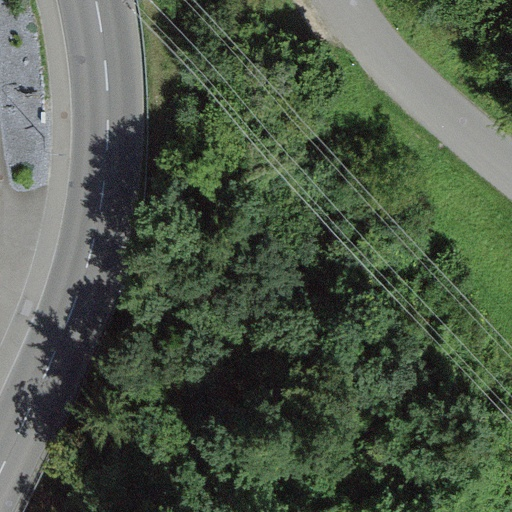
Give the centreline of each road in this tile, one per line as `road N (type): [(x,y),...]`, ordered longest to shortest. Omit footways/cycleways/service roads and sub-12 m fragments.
road 1 (tertiary): [(96,0),(108,102),(95,239),(75,305),(0,474)]
road 2 (unclassified): [(511,168),(392,63),(344,0)]
